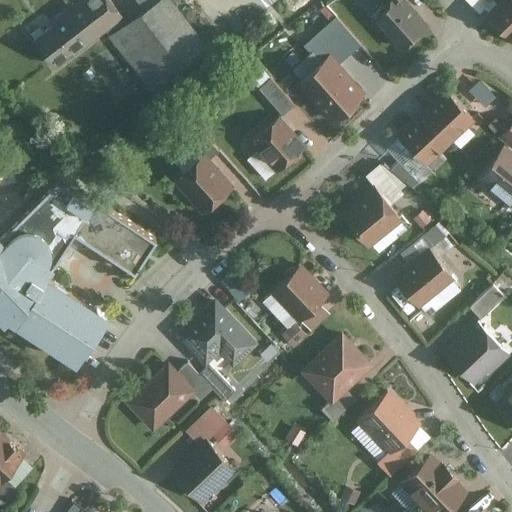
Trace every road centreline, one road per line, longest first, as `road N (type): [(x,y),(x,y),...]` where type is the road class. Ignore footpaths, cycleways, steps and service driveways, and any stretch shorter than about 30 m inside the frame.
road 1 (residential): [(280,204),(388,311),(511,489)]
road 2 (residential): [(73,446),(146,327),(280,204)]
road 3 (residential): [(280,204),(465,40),(511,73)]
